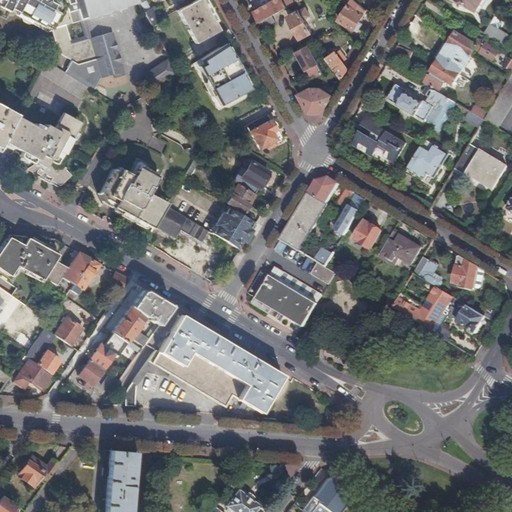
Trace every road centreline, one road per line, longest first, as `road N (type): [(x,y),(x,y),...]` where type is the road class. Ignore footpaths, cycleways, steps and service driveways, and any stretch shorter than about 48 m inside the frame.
road 1 (residential): [(318,445),(0,418)]
road 2 (residential): [(314,150),(511,271)]
road 3 (secondary): [(219,310),(35,207)]
road 4 (residential): [(219,310),(314,150)]
road 5 (residential): [(314,150),(409,0)]
road 6 (residential): [(314,150),(228,0)]
road 7 (secondary): [(328,375),(219,310)]
